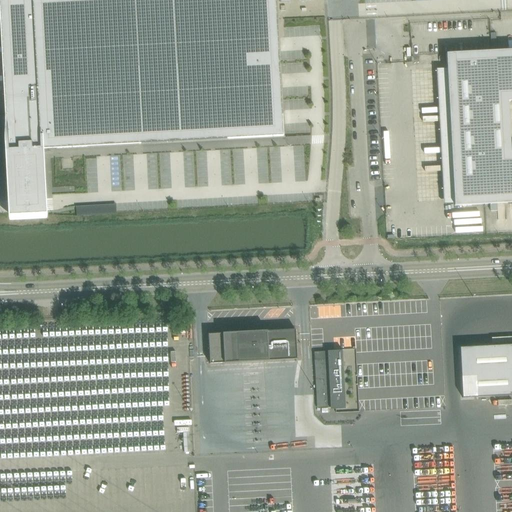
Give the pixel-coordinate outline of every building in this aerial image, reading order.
[(35,157),(36,156),(37,156),(37,155),(37,154),(37,153),(36,152),(35,152),(35,150),(283,136),(276,0),(0,0),(0,5),(6,114),(10,198),(44,196),(42,161),(42,159),(38,159),(36,159),(35,158),(35,157)] [(511,50),(447,54),(447,57),(447,69),(455,204),(455,206),(490,204),(491,211),(498,211),(497,203),(511,202),(511,50)] [(439,120),(438,107),(424,108),(425,121),(439,120)] [(117,214),(117,204),(78,205),(78,215),(117,214)] [(210,364),(297,359),(296,330),(249,332),(208,334),(210,364)] [(511,344),(460,348),(463,398),(511,395),(511,344)] [(328,359),(315,360),(315,379),(327,378),(328,394),(324,394),(324,396),(316,396),(317,408),(329,407),(330,407),(346,406),(343,357),(341,357),(328,357),(328,359)]
